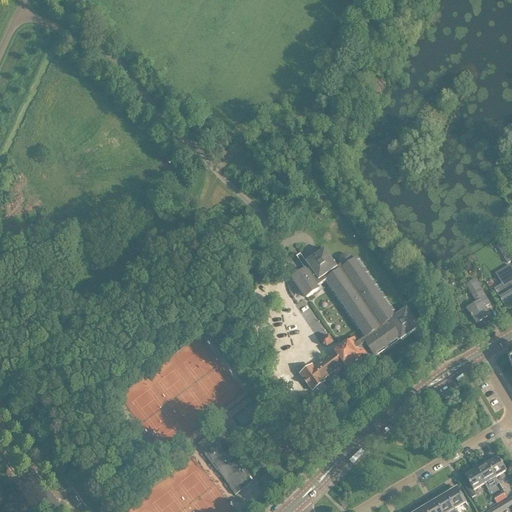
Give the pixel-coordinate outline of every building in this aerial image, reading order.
[(334,269),(321,251),(299,267),(302,272),(290,280),(304,299),(316,290),(315,288),(325,281),(366,336),(357,342),(353,337),(352,338),(351,338),(346,341),(347,342),(334,352),(313,367),(312,365),(299,374),(304,381),(306,384),(307,384),(312,391),(324,381),(323,379),(343,364),(348,371),(368,356),(364,352),(368,349),(373,355),(398,337),(400,340),(419,327),(406,309),(397,315),(356,259),(352,262),(350,259),(347,257),(344,256),(340,257),(338,258),(336,261),(335,264),(337,266),(334,269)] [(505,305),(511,300),(511,268),(510,265),(496,273),(505,288),(497,293),(500,298),(501,300),(505,305)] [(475,279),(466,284),(476,302),(466,308),(471,315),(470,315),(471,316),(472,316),(476,323),(489,315),(485,307),(490,304),(475,279)] [(326,347),(333,343),(328,335),(321,339),(321,342),(323,345),(326,347)] [(335,389),(343,384),(335,373),(328,379),(335,389)] [(489,402),(483,405),(488,415),(494,413),(489,402)] [(263,448),(276,466),(295,452),(276,428),(253,445),(258,452),(263,448)] [(225,454),(213,439),(212,439),(213,440),(212,440),(201,449),(206,456),(205,456),(217,471),(218,471),(224,478),(230,486),(229,487),(235,495),(253,482),(236,460),(232,464),(229,460),(225,454)] [(153,458),(158,455),(152,447),(147,450),(153,458)] [(234,447),(225,454),(229,460),(239,453),(234,447)] [(102,475),(100,476),(111,490),(135,471),(121,453),(98,470),(102,475)] [(506,471),(498,456),(487,463),(495,477),(506,471)] [(162,473),(169,468),(162,458),(155,464),(162,473)] [(487,463),(476,469),(484,484),(495,477),(487,463)] [(476,495),(473,490),(484,484),(476,469),(465,476),(470,484),(465,487),(472,497),(476,495)] [(454,509),(465,502),(457,488),(446,494),(454,509)] [(446,494),(435,501),(441,511),(448,511),(454,509),(446,494)] [(506,508),(511,505),(511,504),(508,499),(503,502),(506,508)] [(441,511),(435,501),(424,507),(426,511),(441,511)] [(501,511),(506,508),(503,502),(497,505),(501,511)]
